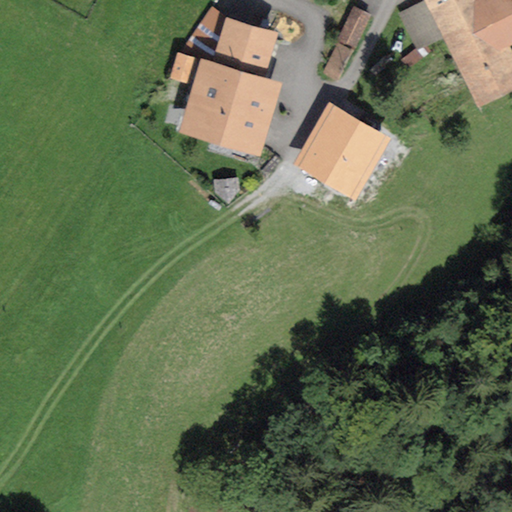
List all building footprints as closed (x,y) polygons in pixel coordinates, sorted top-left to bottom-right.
[(347,0),(346,2),(356,10),(364,0),(347,0)] [(433,0),(452,38),(462,59),(499,41),(511,34),(511,7),(508,0),(433,0)] [(368,17),(355,10),(342,35),(355,42),(368,17)] [(280,41),(225,24),(196,120),(251,137),(280,41)] [(511,76),(511,66),(499,41),(462,59),(478,93),(511,76)] [(350,51),(338,45),(325,71),(337,77),(350,51)] [(332,115),(317,143),(360,167),(375,139),(332,115)]
